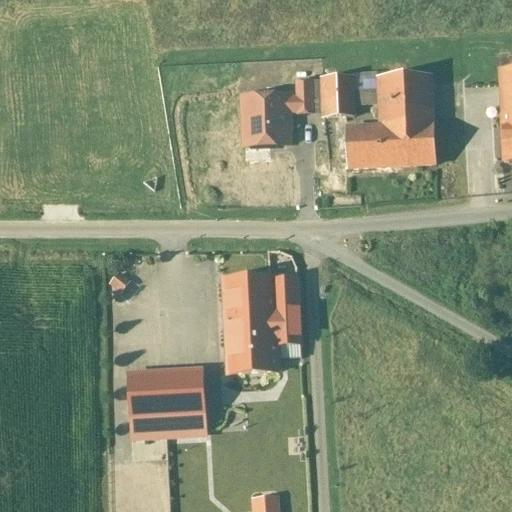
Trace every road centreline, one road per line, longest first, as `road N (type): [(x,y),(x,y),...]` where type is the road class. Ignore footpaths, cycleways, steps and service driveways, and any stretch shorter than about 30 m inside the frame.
road 1 (unclassified): [(0,230),(292,232)]
road 2 (unclassified): [(292,232),(511,355)]
road 3 (unclassified): [(292,232),(511,213)]
